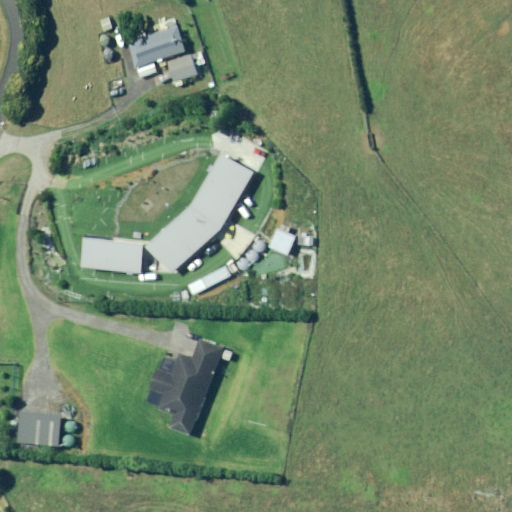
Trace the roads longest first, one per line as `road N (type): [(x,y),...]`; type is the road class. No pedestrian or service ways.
road 1 (unknown): [(50,188),(207,133),(237,134),(268,165),(257,228),(243,245),(171,283),(74,275),(58,243)]
road 2 (unknown): [(21,183),(12,266),(28,306),(177,342)]
